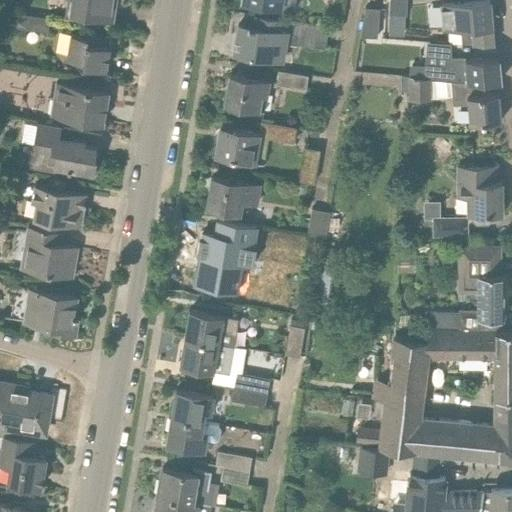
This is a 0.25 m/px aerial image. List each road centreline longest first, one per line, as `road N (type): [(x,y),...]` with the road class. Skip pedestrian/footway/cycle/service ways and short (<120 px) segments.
road 1 (residential): [(112,371),(178,0)]
road 2 (residential): [(92,511),(112,371)]
